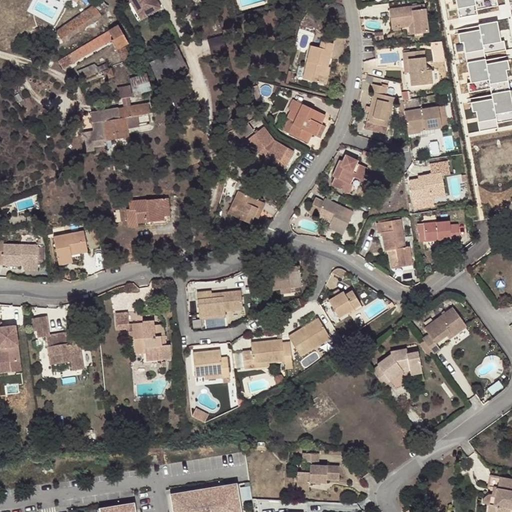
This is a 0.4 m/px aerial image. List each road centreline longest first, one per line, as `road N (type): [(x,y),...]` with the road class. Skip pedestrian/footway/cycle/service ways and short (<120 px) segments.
road 1 (residential): [(279,242),(288,205),(347,104),(347,0)]
road 2 (unknown): [(176,273),(206,201),(218,137),(193,32)]
road 3 (residential): [(279,242),(318,246),(409,296),(452,269)]
road 4 (residential): [(0,288),(57,292),(129,273),(176,273)]
road 5 (residential): [(511,395),(401,475),(391,488),(391,511)]
road 6 (unknown): [(471,0),(496,148)]
road 7 (residential): [(176,273),(185,336),(244,326)]
